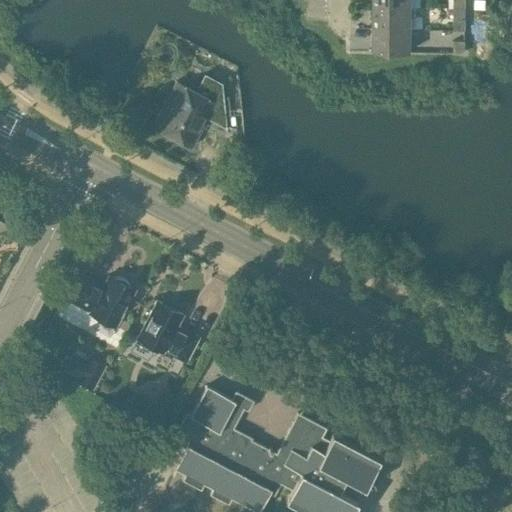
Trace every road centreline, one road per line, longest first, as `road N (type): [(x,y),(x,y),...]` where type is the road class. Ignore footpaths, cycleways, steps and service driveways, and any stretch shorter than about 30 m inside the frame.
road 1 (tertiary): [(87,164),(511,389)]
road 2 (residential): [(0,331),(87,164)]
